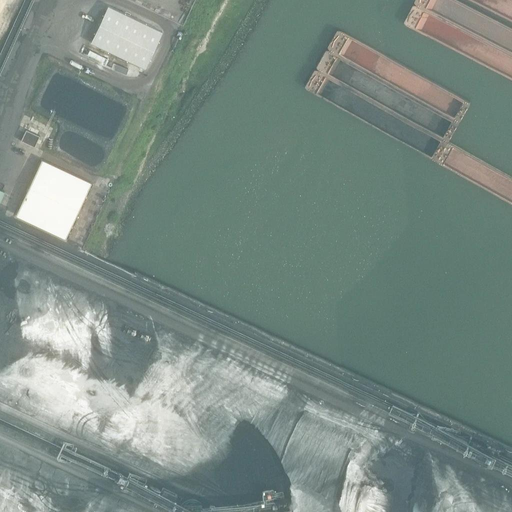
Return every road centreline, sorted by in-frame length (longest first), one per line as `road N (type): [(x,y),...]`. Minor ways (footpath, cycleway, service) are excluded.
road 1 (track): [(0,249),(511,489)]
road 2 (track): [(0,405),(227,511)]
